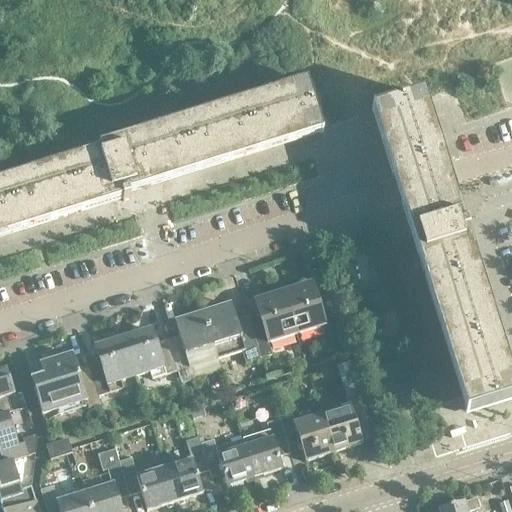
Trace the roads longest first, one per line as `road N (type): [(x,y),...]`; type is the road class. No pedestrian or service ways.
road 1 (residential): [(0,322),(383,194)]
road 2 (residential): [(378,489),(511,450)]
